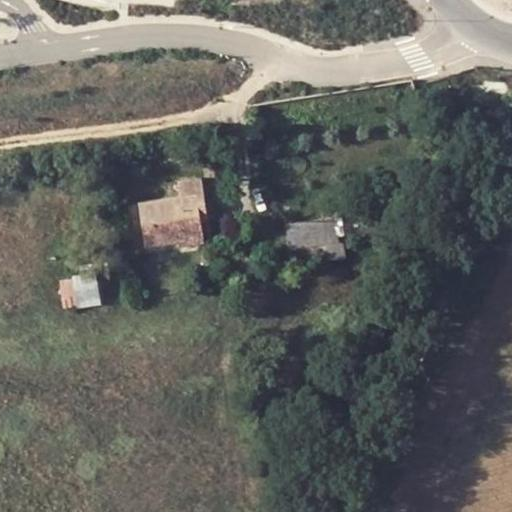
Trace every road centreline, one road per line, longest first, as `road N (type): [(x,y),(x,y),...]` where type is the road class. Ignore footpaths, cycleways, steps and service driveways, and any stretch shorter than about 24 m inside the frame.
road 1 (track): [(282,57),(221,110),(0,147)]
road 2 (unclassified): [(282,57),(336,72),(418,60),(472,25)]
